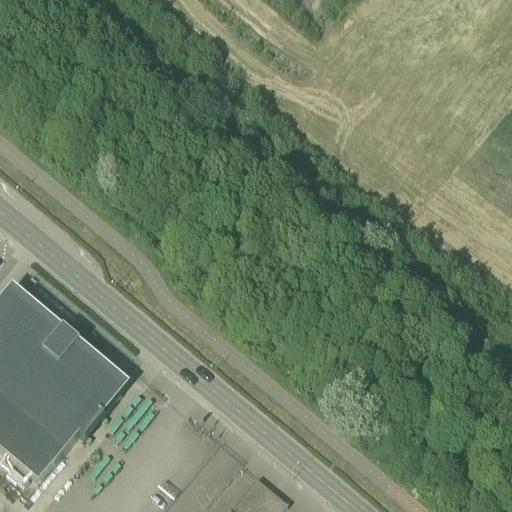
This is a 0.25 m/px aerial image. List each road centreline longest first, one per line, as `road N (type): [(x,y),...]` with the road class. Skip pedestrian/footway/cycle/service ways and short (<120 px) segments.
road 1 (tertiary): [(357,511),(0,212)]
road 2 (unknown): [(260,431),(190,477),(160,511)]
